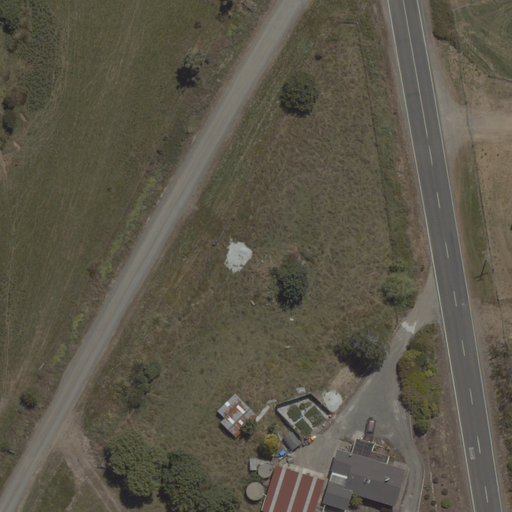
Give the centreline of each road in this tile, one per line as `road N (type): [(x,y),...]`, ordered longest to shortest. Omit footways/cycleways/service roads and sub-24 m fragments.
road 1 (unclassified): [(297,0),(0,474)]
road 2 (tertiary): [(403,0),(489,511)]
